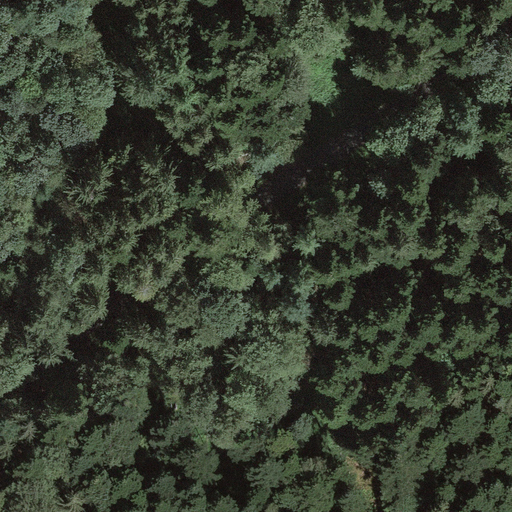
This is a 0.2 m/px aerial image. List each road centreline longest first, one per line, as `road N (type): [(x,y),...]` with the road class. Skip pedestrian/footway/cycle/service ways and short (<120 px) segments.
road 1 (unclassified): [(0,387),(127,288),(511,30)]
road 2 (track): [(106,0),(112,59),(126,92),(168,140),(198,153),(308,168)]
